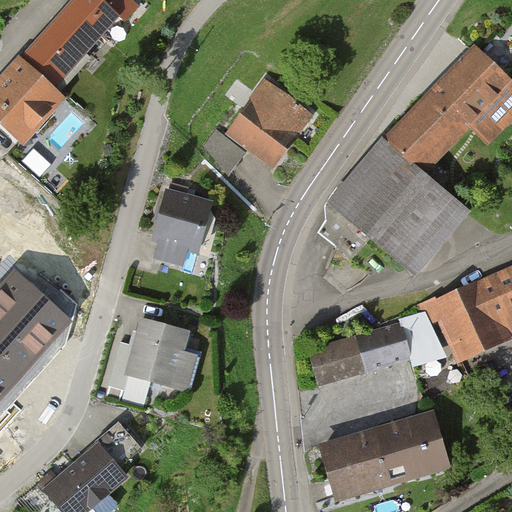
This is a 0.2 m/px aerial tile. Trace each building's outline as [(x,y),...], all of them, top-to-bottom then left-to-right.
[(100,0),(80,0),(0,89),(0,118),(14,132),(25,120),(33,128),(49,111),(38,100),(49,88),(57,95),(85,64),(81,60),(119,18),(124,23),(138,8),(129,0),(114,0),(108,7),(100,0)] [(375,167),(339,210),(408,267),(461,207),(423,174),(472,123),(489,140),(511,115),(511,85),(475,50),(369,162),(375,167)] [(267,83),(229,133),(273,166),(311,115),(267,83)] [(0,275),(39,232),(20,215),(39,195),(0,159),(0,275)] [(210,205),(169,194),(156,239),(162,240),(157,257),(183,265),(188,248),(197,250),(203,230),(213,224),(215,217),(209,208),(210,205)] [(511,271),(438,304),(461,357),(507,337),(511,334),(511,271)] [(0,395),(67,322),(16,276),(0,293),(0,395)] [(122,342),(109,386),(125,391),(130,374),(192,391),(201,358),(182,353),(187,333),(144,321),(136,346),(122,342)] [(403,324),(356,339),(367,371),(413,356),(403,324)] [(356,339),(310,351),(319,385),(365,373),(356,339)] [(434,415),(325,448),(340,499),(450,466),(434,415)] [(123,426),(46,491),(63,511),(84,511),(126,477),(120,469),(143,449),(123,426)]
